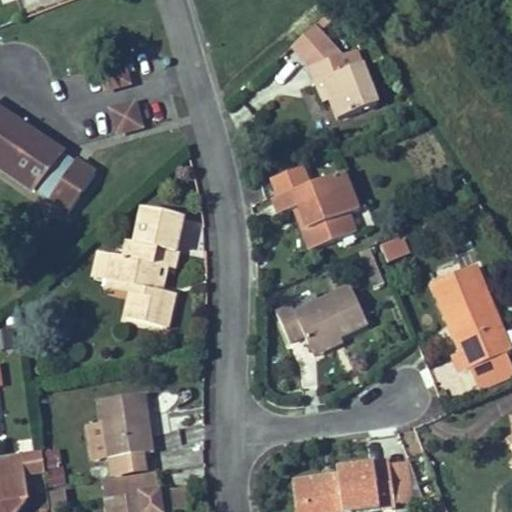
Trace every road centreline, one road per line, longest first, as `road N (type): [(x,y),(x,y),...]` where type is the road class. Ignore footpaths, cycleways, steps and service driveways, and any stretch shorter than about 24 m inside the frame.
road 1 (residential): [(234,428),(234,229),(174,0)]
road 2 (residential): [(412,395),(351,419),(234,428)]
